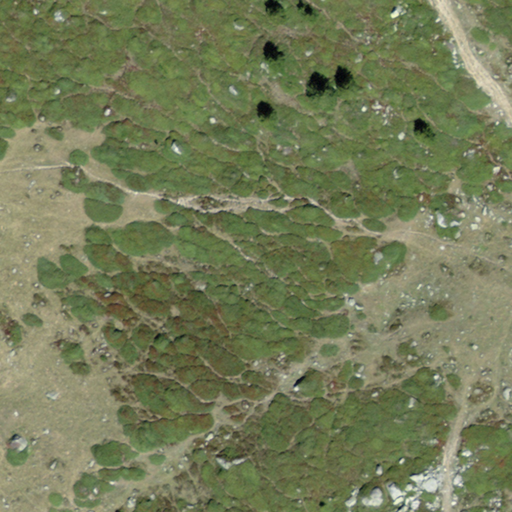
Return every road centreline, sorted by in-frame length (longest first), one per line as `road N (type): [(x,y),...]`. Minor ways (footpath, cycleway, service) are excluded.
road 1 (track): [(511,283),(465,365),(448,511)]
road 2 (track): [(441,0),(466,61),(511,115)]
